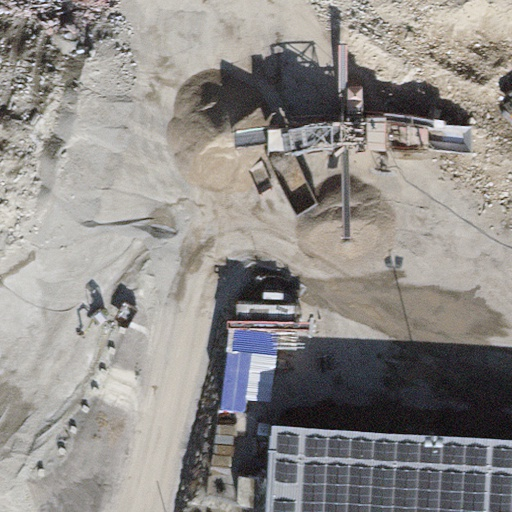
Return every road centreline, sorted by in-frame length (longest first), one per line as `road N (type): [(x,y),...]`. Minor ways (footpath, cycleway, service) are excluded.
road 1 (unknown): [(120,511),(230,206)]
road 2 (unknown): [(230,206),(427,196),(511,176)]
road 3 (unknown): [(230,206),(250,0)]
